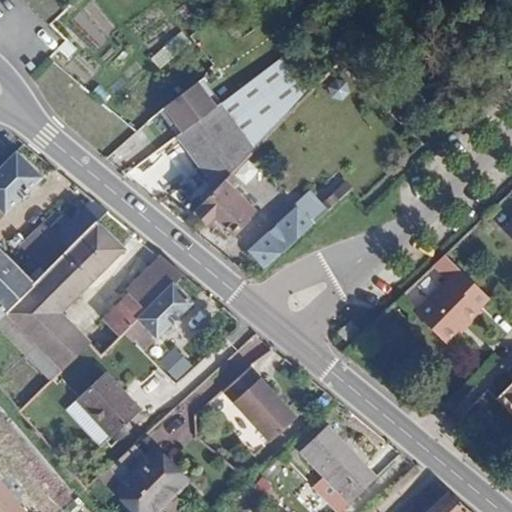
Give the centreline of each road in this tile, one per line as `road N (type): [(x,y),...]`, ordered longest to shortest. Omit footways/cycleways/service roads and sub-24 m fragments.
road 1 (tertiary): [(45,135),(256,308)]
road 2 (tertiary): [(290,338),(499,511)]
road 3 (residential): [(389,241),(511,124)]
road 4 (residential): [(389,241),(307,270),(256,308)]
road 5 (residential): [(290,338),(389,241)]
